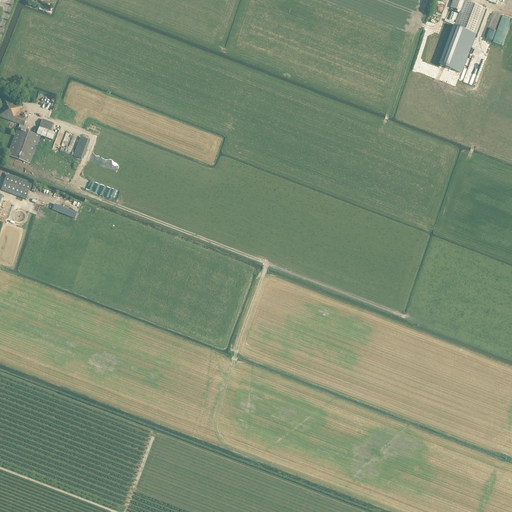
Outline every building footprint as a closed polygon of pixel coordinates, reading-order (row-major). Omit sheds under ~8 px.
[(485,8),(462,0),(453,0),(451,7),(461,11),(455,27),(438,20),(424,59),(461,73),(485,8)] [(504,41),(511,13),(511,12),(495,8),(493,16),(499,17),(499,15),(501,16),(494,38),(504,41)] [(478,31),(485,33),(488,24),(481,22),(478,31)] [(22,107),(5,100),(0,114),(0,116),(20,124),(19,127),(18,127),(7,155),(30,164),(41,136),(48,138),(54,123),(43,119),(37,134),(26,130),(27,126),(24,125),(27,119),(19,116),(21,111),(20,111),(22,107)] [(65,130),(61,149),(67,150),(72,132),(65,130)] [(84,158),(90,140),(80,137),(74,155),(84,158)] [(7,174),(1,190),(26,199),(32,184),(7,174)]
